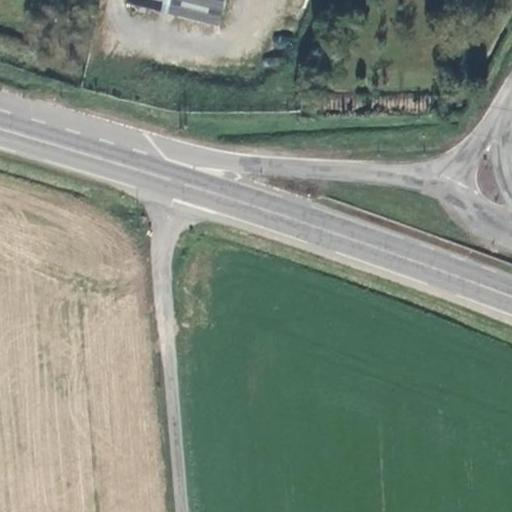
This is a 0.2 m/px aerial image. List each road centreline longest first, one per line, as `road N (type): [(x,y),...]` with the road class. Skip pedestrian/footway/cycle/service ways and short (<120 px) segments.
road 1 (tertiary): [(478,209),(379,173),(155,148),(82,153)]
road 2 (secondary): [(182,182),(511,299)]
road 3 (unclassified): [(182,182),(162,234),(160,276),(183,511)]
